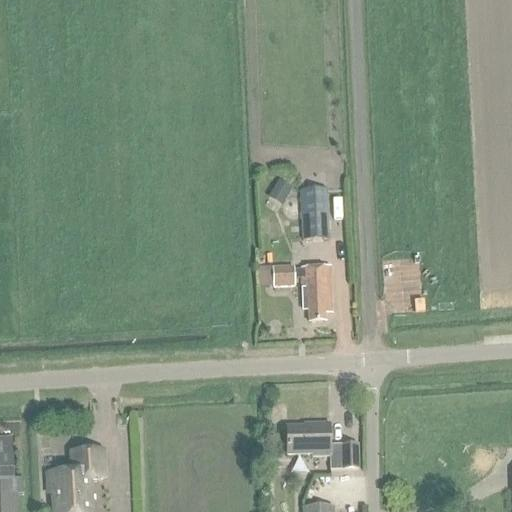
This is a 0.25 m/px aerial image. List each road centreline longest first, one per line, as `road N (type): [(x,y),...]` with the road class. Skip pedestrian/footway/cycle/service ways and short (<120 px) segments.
road 1 (residential): [(0,385),(370,360)]
road 2 (residential): [(372,511),(370,360)]
road 3 (residential): [(370,360),(511,351)]
